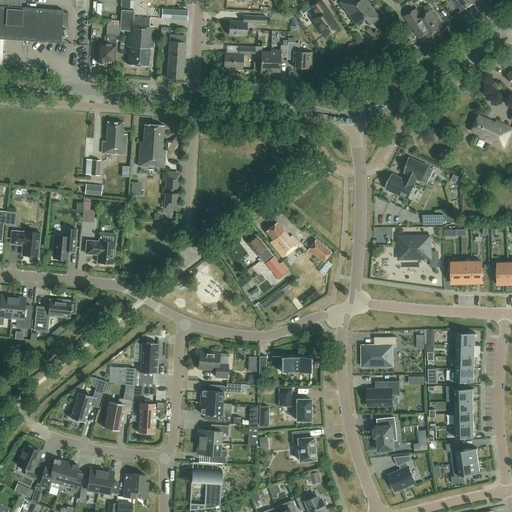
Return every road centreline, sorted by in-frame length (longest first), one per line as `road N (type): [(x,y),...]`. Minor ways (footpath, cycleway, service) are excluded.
road 1 (residential): [(344,313),(347,413),(376,510)]
road 2 (secondary): [(193,98),(0,83)]
road 3 (residential): [(0,273),(108,283),(181,320)]
road 4 (residential): [(355,117),(355,302)]
road 5 (secondary): [(355,117),(376,112),(511,22)]
road 6 (residential): [(506,313),(498,390),(507,490)]
road 7 (residential): [(185,267),(193,98)]
road 8 (residential): [(181,320),(265,336),(344,313)]
road 9 (secondary): [(193,98),(355,117)]
road 10 (residential): [(355,302),(506,313)]
road 11 (residential): [(164,456),(172,449),(181,320)]
road 12 (residential): [(164,456),(100,449),(38,430)]
